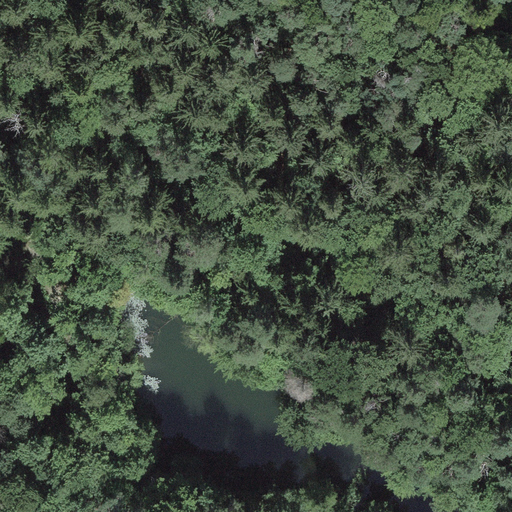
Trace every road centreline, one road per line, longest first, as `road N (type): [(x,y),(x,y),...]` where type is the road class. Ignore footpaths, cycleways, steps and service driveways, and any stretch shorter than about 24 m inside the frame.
road 1 (unclassified): [(511,362),(359,252),(0,55)]
road 2 (track): [(109,511),(57,302),(0,200)]
